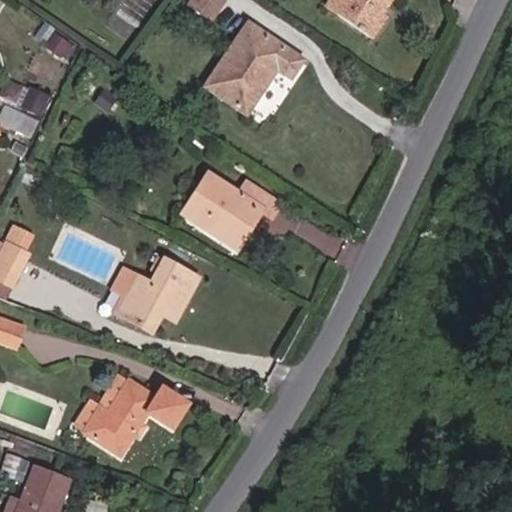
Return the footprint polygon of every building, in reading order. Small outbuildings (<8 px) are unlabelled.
[(219,17),(230,0),(198,0),(198,2),(219,17)] [(387,14),(396,0),(337,0),(332,7),(377,37),(391,16),(387,14)] [(256,111),(286,67),(301,76),(312,58),(257,23),(216,85),(256,111)] [(45,114),(54,94),(34,86),(25,105),(45,114)] [(39,135),(45,122),(13,107),(7,120),(39,135)] [(253,226),(265,208),(269,211),(279,217),(287,204),(254,182),(247,194),(215,174),(190,213),(246,248),(258,229),(253,226)] [(258,229),(269,211),(265,208),(253,226),(258,229)] [(0,277),(17,287),(33,256),(29,254),(26,252),(34,237),(18,228),(0,262),(0,277)] [(29,254),(37,238),(34,237),(26,252),(29,254)] [(185,311),(203,277),(169,259),(157,283),(140,274),(129,294),(120,312),(157,331),(167,313),(171,304),(185,311)] [(129,294),(140,274),(129,268),(119,288),(129,294)] [(180,320),(185,311),(171,304),(167,313),(180,320)] [(0,337),(18,344),(26,325),(0,315),(0,337)] [(120,404),(136,380),(127,375),(112,399),(120,404)] [(126,456),(154,412),(179,428),(194,404),(168,387),(162,397),(136,380),(120,404),(112,399),(107,406),(92,430),(90,432),(126,456)] [(92,430),(107,406),(97,399),(82,424),(92,430)] [(67,511),(80,482),(42,468),(28,503),(22,500),(17,511),(67,511)]
